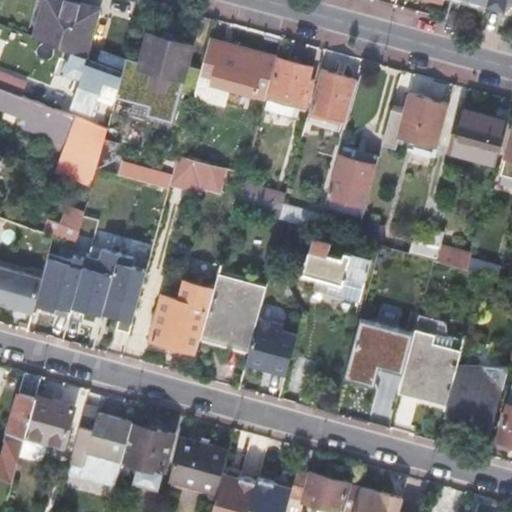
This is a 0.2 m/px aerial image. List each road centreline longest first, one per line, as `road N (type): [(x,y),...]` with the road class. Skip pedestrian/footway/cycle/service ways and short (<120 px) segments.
road 1 (unclassified): [(0,342),(511,480)]
road 2 (unclassified): [(261,0),(511,69)]
